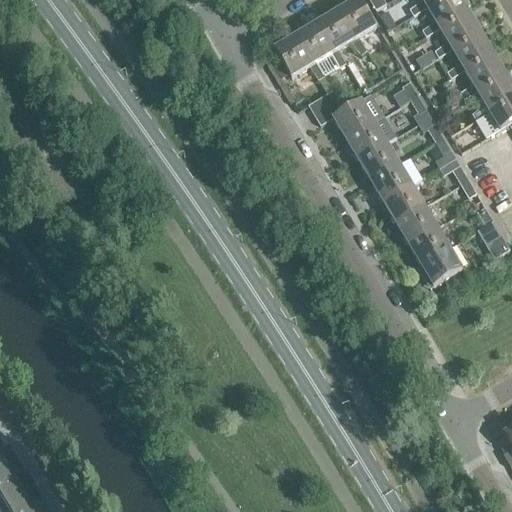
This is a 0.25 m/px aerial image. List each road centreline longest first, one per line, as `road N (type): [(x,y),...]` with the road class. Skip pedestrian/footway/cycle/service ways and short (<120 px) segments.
road 1 (secondary): [(388,511),(178,181),(43,0)]
road 2 (residential): [(451,421),(231,42)]
